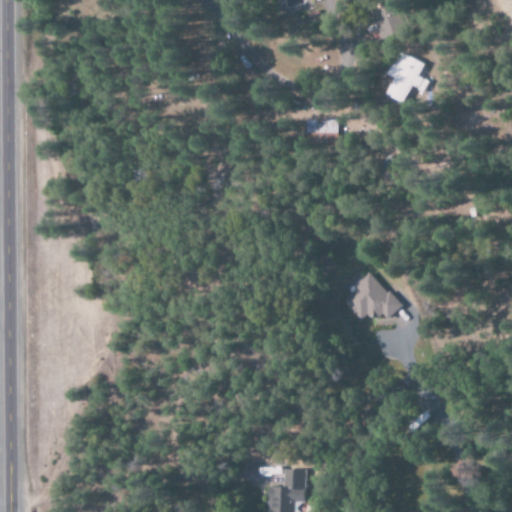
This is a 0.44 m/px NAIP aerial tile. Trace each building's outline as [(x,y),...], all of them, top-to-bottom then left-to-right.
[(379,40),(397,34),(387,0),(368,6),(379,40)] [(421,64),(397,53),(386,77),(391,79),(383,96),(400,104),(408,87),(421,93),(427,83),(416,77),(421,64)] [(305,121),(305,143),(337,142),(336,120),(305,121)] [(357,321),(365,315),(371,322),(380,314),(385,319),(398,307),(368,274),(338,300),(357,321)] [(267,487),(267,511),(293,511),(293,503),(303,503),(303,470),(282,470),(282,487),(267,487)]
